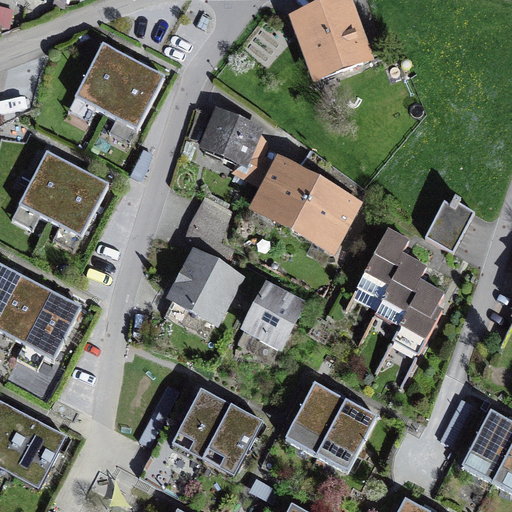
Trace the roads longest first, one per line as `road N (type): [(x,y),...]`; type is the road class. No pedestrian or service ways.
road 1 (residential): [(103,424),(123,304),(165,159),(193,80),(225,37),(239,0)]
road 2 (residential): [(434,450),(511,218)]
road 3 (residential): [(133,0),(0,52)]
